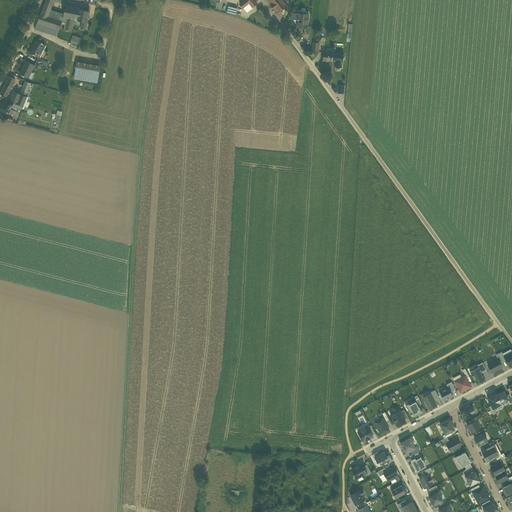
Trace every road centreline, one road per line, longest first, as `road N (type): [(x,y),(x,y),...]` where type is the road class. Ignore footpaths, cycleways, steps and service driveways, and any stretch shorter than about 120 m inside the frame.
road 1 (track): [(120,511),(156,0)]
road 2 (residential): [(511,342),(260,0)]
